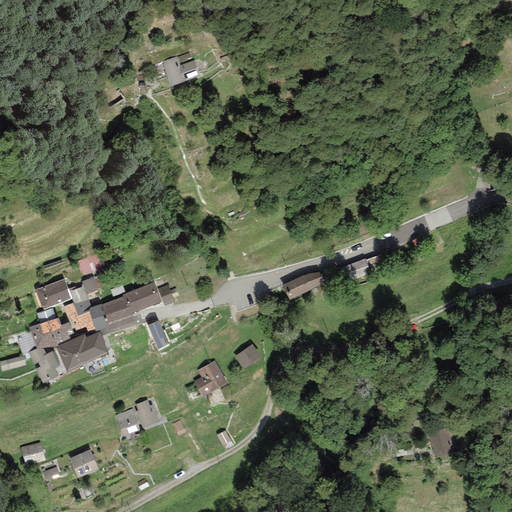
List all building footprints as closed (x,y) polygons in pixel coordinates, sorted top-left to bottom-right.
[(189,52),(177,57),(179,62),(191,57),(189,52)] [(176,56),(162,61),(171,85),(199,75),(194,61),(180,66),(176,56)] [(94,80),(83,85),(90,102),(101,97),(94,80)] [(420,237),(412,241),(419,254),(427,250),(420,237)] [(365,260),(365,258),(341,267),(346,282),(371,273),(371,272),(387,266),(383,254),(365,260)] [(395,254),(387,256),(390,263),(397,260),(395,254)] [(96,255),(77,261),(80,271),(82,270),(83,275),(101,270),(96,255)] [(44,266),(45,269),(63,262),(62,260),(44,266)] [(287,292),(290,300),(310,290),(325,282),(320,272),(310,273),(303,275),(283,285),(287,292)] [(94,277),(82,282),(84,287),(87,294),(99,290),(94,277)] [(68,289),(64,279),(36,290),(44,310),(72,299),(68,289)] [(154,283),(121,295),(122,297),(126,308),(130,306),(132,313),(162,302),(157,290),(154,283)] [(122,285),(110,289),(113,296),(125,292),(122,285)] [(167,286),(157,290),(162,302),(163,306),(174,302),(167,286)] [(75,287),(68,289),(72,299),(73,304),(78,316),(89,312),(88,308),(91,307),(87,294),(84,287),(76,289),(75,287)] [(122,297),(101,305),(105,315),(126,308),(122,297)] [(73,304),(63,307),(65,312),(76,330),(85,327),(87,332),(96,329),(89,312),(78,316),(73,304)] [(105,315),(101,305),(100,304),(91,307),(88,308),(89,312),(96,329),(96,331),(109,326),(108,324),(105,315)] [(133,315),(132,313),(130,306),(126,308),(105,315),(108,324),(133,315)] [(37,313),(40,324),(56,318),(52,308),(37,313)] [(59,318),(56,318),(40,324),(29,328),(30,331),(37,348),(43,348),(58,346),(58,344),(70,338),(69,335),(74,333),(69,322),(61,325),(59,318)] [(158,321),(147,325),(158,349),(168,344),(158,321)] [(37,348),(30,331),(16,337),(16,335),(7,338),(9,344),(17,341),(22,355),(28,353),(28,352),(37,348)] [(67,373),(108,353),(99,332),(86,337),(85,336),(82,336),(56,348),(67,373)] [(252,344),(234,357),(243,369),(261,357),(252,344)] [(46,354),(43,348),(37,348),(28,352),(28,353),(43,383),(59,376),(54,367),(59,365),(52,351),(46,354)] [(25,356),(0,362),(0,365),(2,371),(26,365),(25,361),(26,360),(25,356)] [(228,383),(215,361),(197,371),(201,377),(194,382),(203,397),(228,383)] [(147,400),(136,404),(138,410),(136,411),(143,428),(159,421),(153,404),(149,406),(147,400)] [(140,430),(132,410),(115,416),(123,436),(140,430)] [(180,420),(173,424),(179,436),(186,432),(180,420)] [(447,428),(427,434),(435,458),(454,452),(447,428)] [(225,431),(217,435),(223,446),(230,442),(225,431)] [(41,442),(20,447),(25,465),(46,459),(41,442)] [(90,450),(69,459),(78,478),(99,470),(90,450)] [(58,474),(55,467),(43,472),(46,479),(58,474)] [(145,478),(137,483),(141,490),(149,486),(145,478)]
